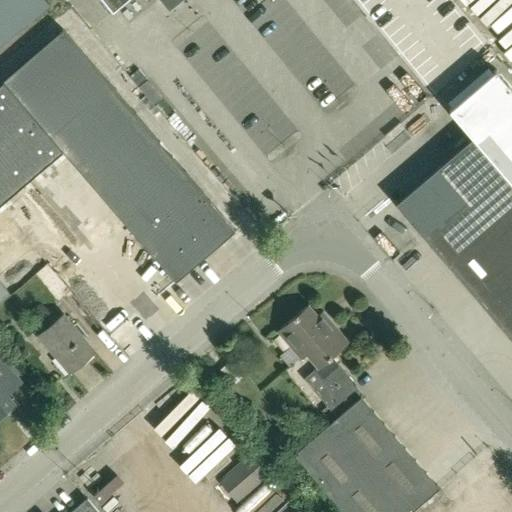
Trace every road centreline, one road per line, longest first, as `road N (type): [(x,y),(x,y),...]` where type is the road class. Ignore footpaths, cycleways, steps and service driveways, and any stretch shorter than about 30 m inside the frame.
road 1 (unclassified): [(0,501),(282,257),(323,240),(364,262),(511,435)]
road 2 (unknown): [(305,0),(358,79),(353,109),(311,157),(306,189),(323,240)]
